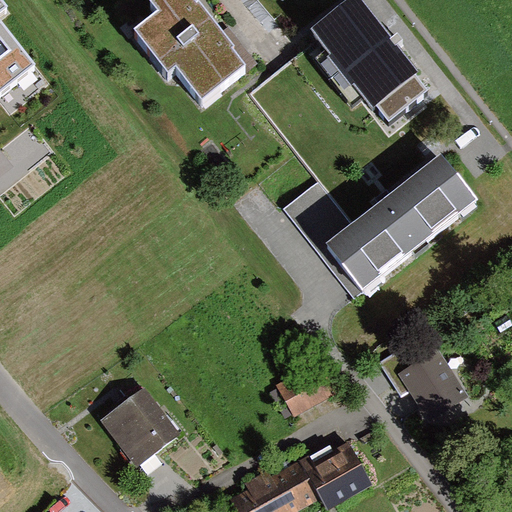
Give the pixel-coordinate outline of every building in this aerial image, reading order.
[(161,28),(138,45),(167,88),(177,80),(203,112),(247,78),(186,0),(173,0),(152,15),(161,28)] [(1,29),(13,20),(0,3),(0,104),(37,77),(1,29)] [(356,4),(315,36),(374,113),(415,82),(356,4)] [(441,163),(329,252),(364,296),(476,206),(441,163)] [(464,400),(427,340),(388,364),(404,390),(410,387),(430,420),(464,400)] [(279,382),(295,417),(327,403),(312,368),(279,382)] [(144,397),(109,423),(140,465),(175,440),(144,397)] [(344,444),(301,467),(318,499),(325,511),(329,511),(369,490),(344,444)] [(301,467),(233,504),(237,511),(294,511),(318,499),(301,467)]
